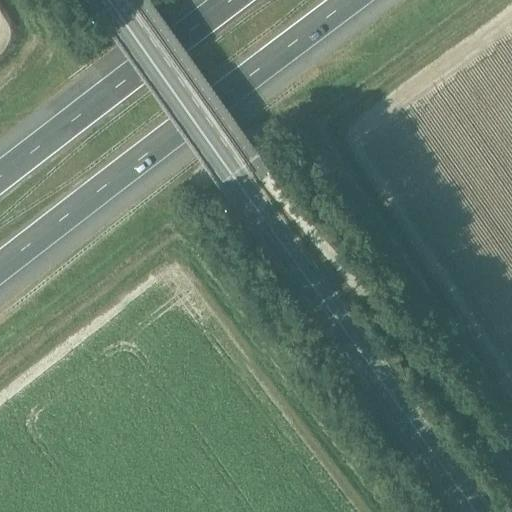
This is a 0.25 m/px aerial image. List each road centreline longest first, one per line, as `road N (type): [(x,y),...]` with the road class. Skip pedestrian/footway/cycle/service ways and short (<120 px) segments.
road 1 (secondary): [(475,511),(108,0)]
road 2 (motorway): [(0,268),(352,0)]
road 3 (motorway): [(234,0),(0,179)]
